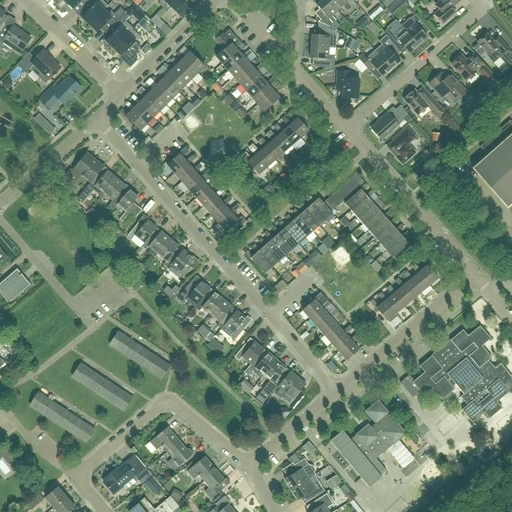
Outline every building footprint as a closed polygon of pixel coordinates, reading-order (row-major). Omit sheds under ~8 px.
[(66,0),(65,2),(72,9),(80,0),(83,0),(82,4),(85,6),(87,3),(89,0),(66,0)] [(81,18),(88,25),(104,10),(108,6),(101,0),(89,0),(87,3),(91,7),(81,18)] [(186,0),(170,0),(163,8),(151,20),(160,29),(165,24),(159,19),(166,11),(167,12),(171,8),(175,12),(186,0)] [(159,5),(163,8),(170,0),(162,0),(163,1),(159,5)] [(318,22),(325,25),(329,27),(336,20),(331,16),(337,11),(327,0),(321,0),(316,5),(325,16),(318,22)] [(327,0),(337,11),(343,6),(347,11),(355,3),(352,0),(327,0)] [(378,0),(373,0),(366,5),(371,12),(370,12),(374,18),(385,10),(378,0)] [(448,10),(458,2),(456,0),(440,0),(435,5),(439,10),(434,14),(442,24),(452,15),(448,10)] [(111,26),(125,12),(121,8),(115,14),(111,11),(108,14),(104,10),(88,25),(96,33),(107,22),(111,26)] [(112,49),(131,29),(132,29),(125,22),(130,17),(125,12),(111,26),(115,30),(105,41),(112,49)] [(401,27),(418,45),(427,37),(418,28),(423,24),(415,15),(401,27)] [(141,23),(149,32),(155,28),(147,18),(141,23)] [(5,24),(0,32),(0,42),(1,42),(3,44),(20,55),(23,50),(31,38),(13,26),(11,28),(5,24)] [(311,35),(310,47),(329,48),(329,40),(335,41),(336,30),(329,27),(325,25),(325,36),(311,35)] [(383,33),(385,35),(395,46),(396,48),(400,44),(409,53),(418,45),(401,27),(396,31),(391,26),(383,33)] [(140,46),(135,42),(140,37),(131,29),(112,49),(120,56),(131,45),(136,50),(140,46)] [(230,30),(224,34),(230,41),(235,36),(230,30)] [(486,33),(485,34),(484,33),(480,36),(481,38),(477,42),(488,55),(487,56),(493,63),(509,50),(499,39),(495,43),(486,33)] [(215,57),(221,64),(237,50),(237,49),(233,45),(239,40),(236,35),(235,36),(230,41),(228,42),(222,35),(216,40),(224,50),(215,57)] [(374,50),(379,55),(391,69),(400,61),(390,50),(395,46),(385,35),(378,42),(381,45),(374,50)] [(243,57),(243,56),(239,52),(244,47),(242,44),(237,49),(237,50),(221,64),(227,71),(243,57)] [(145,55),(151,49),(147,45),(140,51),(145,55)] [(334,67),(334,60),(334,56),(328,55),(329,48),(310,47),(309,59),(323,59),(323,70),(334,67)] [(25,56),(17,65),(26,73),(30,69),(39,79),(43,75),(48,80),(54,74),(53,73),(59,67),(49,57),(42,50),(35,58),(31,62),(25,56)] [(227,71),(233,78),(249,63),(249,62),(245,59),(249,56),(250,57),(253,54),(249,50),(243,56),(243,57),(227,71)] [(382,77),(391,69),(379,55),(374,50),(366,58),(362,54),(358,59),(368,71),(373,67),(382,77)] [(176,54),(181,59),(182,59),(197,74),(204,67),(189,52),(184,57),(179,52),(176,54)] [(461,55),(460,56),(459,55),(455,58),(456,60),(450,64),(465,81),(476,71),(478,69),(481,70),(487,77),(491,74),(473,54),(466,60),(461,55)] [(256,64),(259,61),(255,56),(249,62),(249,63),(233,78),(239,85),(255,70),(254,69),(251,65),(254,62),(256,64)] [(170,60),(175,66),(175,65),(191,80),(197,74),(182,59),(181,59),(178,63),(172,58),(170,60)] [(239,85),(245,91),(261,77),(260,76),(266,71),(267,70),(261,63),(260,64),(254,69),(255,70),(239,85)] [(175,65),(175,66),(171,69),(166,64),(163,67),(169,72),(184,87),(191,80),(175,65)] [(157,73),(162,78),(163,78),(178,93),(184,87),(169,72),(165,76),(160,71),(157,73)] [(245,91),(251,98),(267,84),(266,83),(263,79),(269,74),(266,71),(260,76),(261,77),(245,91)] [(358,98),(359,79),(349,78),(349,72),(337,71),(336,84),(343,84),(342,98),(350,99),(350,98),(358,98)] [(451,73),(446,78),(441,73),(428,84),(441,98),(447,93),(455,102),(467,91),(451,73)] [(64,105),(81,88),(69,76),(58,87),(57,85),(51,91),(49,89),(40,99),(49,108),(58,99),(64,105)] [(163,78),(162,78),(159,82),(153,77),(151,80),(156,85),(171,99),(178,93),(163,78)] [(251,98),(257,105),(273,91),(272,90),(269,86),(274,81),(272,78),(266,83),(267,84),(251,98)] [(144,86),(150,91),(165,106),(171,99),(156,85),(152,89),(147,83),(144,86)] [(279,84),(272,90),(273,91),(257,105),(263,112),(279,98),(274,93),(278,90),(279,92),(283,88),(279,84)] [(429,94),(423,87),(417,93),(414,90),(403,100),(417,115),(428,106),(433,111),(431,112),(438,119),(439,118),(445,113),(429,94)] [(138,92),(143,98),(159,112),(165,106),(150,91),(146,95),(141,90),(138,92)] [(223,99),(229,105),(234,101),(228,94),(223,99)] [(137,104),(153,118),(159,112),(143,98),(140,101),(134,96),(132,99),(137,104)] [(196,97),(190,104),(194,108),(200,101),(196,97)] [(125,105),(131,110),(146,125),(153,118),(137,104),(133,108),(128,102),(125,105)] [(235,113),(241,119),(246,114),(241,108),(235,113)] [(370,128),(381,140),(404,120),(394,108),(370,128)] [(131,110),(127,114),(122,109),(119,111),(124,117),(125,116),(140,131),(146,125),(131,110)] [(177,115),(182,119),(186,114),(182,110),(177,115)] [(281,120),(287,127),(289,126),(300,138),(308,131),(297,118),(290,125),(284,118),(281,120)] [(511,125),(508,121),(479,147),(487,156),(472,169),(508,210),(511,207),(511,208),(511,125)] [(158,124),(152,130),(156,134),(162,128),(158,124)] [(273,127),(279,134),(281,133),(292,145),(300,138),(289,126),(287,127),(282,132),(276,125),(273,127)] [(408,144),(416,137),(410,131),(407,134),(404,131),(394,140),(398,145),(390,151),(402,164),(415,153),(408,144)] [(265,135),(271,142),(272,140),(283,153),(292,145),(281,133),(279,134),(274,139),(268,132),(265,135)] [(318,138),(308,147),(316,155),(325,147),(318,138)] [(257,142),(262,149),(264,147),(275,160),(283,153),(272,140),(271,142),(266,146),(260,139),(257,142)] [(249,149),(254,156),(256,155),(267,167),(275,160),(264,147),(262,149),(257,153),(252,146),(249,149)] [(187,163),(185,161),(181,156),(187,151),(184,148),(178,153),(179,154),(166,165),(174,174),(187,163)] [(80,175),(89,182),(89,183),(97,173),(103,167),(86,153),(65,177),(73,184),(80,175)] [(256,155),(254,156),(249,161),(243,154),(240,157),(246,164),(247,163),(258,175),(267,167),(256,155)] [(174,174),(181,182),(194,170),(193,169),(188,164),(194,159),(191,156),(185,161),(187,163),(174,174)] [(199,164),(193,169),(194,170),(181,182),(189,190),(201,179),(200,177),(196,172),(202,167),(199,164)] [(115,178),(107,170),(102,177),(97,173),(89,183),(89,182),(87,185),(91,189),(93,186),(102,194),(115,178)] [(189,190),(196,199),(208,187),(207,186),(203,181),(209,176),(206,172),(200,177),(201,179),(189,190)] [(356,173),(351,177),(359,186),(363,182),(356,173)] [(351,177),(347,181),(355,190),(359,186),(351,177)] [(116,205),(124,195),(119,192),(125,185),(115,178),(102,194),(111,201),(109,204),(114,208),(116,205)] [(213,180),(207,186),(208,187),(196,199),(203,207),(216,195),(214,194),(210,189),(216,184),(213,180)] [(350,194),(355,190),(347,181),(342,185),(350,194)] [(342,185),(337,190),(345,199),(350,194),(342,185)] [(346,204),(352,211),(368,197),(367,197),(364,193),(369,188),(366,185),(361,189),(362,190),(346,204)] [(124,195),(116,205),(125,212),(119,219),(123,223),(137,207),(133,203),(138,197),(129,189),(124,196),(124,195)] [(203,207),(210,215),(223,204),(221,202),(217,197),(223,192),(220,189),(214,194),(216,195),(203,207)] [(337,190),(333,194),(341,203),(345,199),(337,190)] [(374,204),(373,203),(370,199),(375,195),(372,193),(367,197),(368,197),(352,211),(358,218),(374,204)] [(333,194),(329,198),(336,206),(341,203),(333,194)] [(228,197),(221,202),(223,204),(210,215),(217,223),(230,212),(229,210),(225,206),(231,200),(228,197)] [(311,204),(325,220),(332,213),(318,198),(313,203),(308,197),(305,200),(310,205),(311,204)] [(329,198),(324,201),(332,210),(336,206),(329,198)] [(358,218),(364,225),(380,211),(379,210),(376,206),(381,202),(378,199),(373,203),(374,204),(358,218)] [(318,226),(325,220),(311,204),(310,205),(306,209),(301,203),(299,206),(304,211),(304,210),(318,226)] [(229,228),(233,233),(234,233),(246,222),(241,217),(237,220),(232,214),(238,209),(235,205),(229,210),(230,212),(217,223),(225,232),(229,228)] [(380,211),(364,225),(369,232),(386,218),(385,217),(382,213),(386,209),(384,206),(379,210),(380,211)] [(291,211),(296,217),(298,216),(311,232),(318,226),(304,210),(304,211),(299,215),(294,209),(291,211)] [(369,232),(375,239),(391,225),(391,224),(387,220),(392,216),(390,213),(385,217),(386,218),(369,232)] [(304,237),(311,232),(298,216),(296,217),(293,221),(288,215),(285,217),(290,223),(291,222),(304,237)] [(151,234),(156,228),(147,220),(142,227),(137,223),(127,235),(132,239),(134,236),(143,243),(151,234)] [(396,220),(391,224),(391,225),(375,239),(381,245),(397,231),(393,227),(398,222),(396,220)] [(278,224),(283,229),(284,228),(298,243),(304,237),(291,222),(290,223),(286,226),(281,221),(278,224)] [(381,245),(387,252),(403,238),(403,237),(399,233),(404,229),(401,226),(397,231),(381,245)] [(291,249),(298,243),(284,228),(283,229),(279,232),(274,227),(272,229),(276,235),(277,234),(291,249)] [(157,254),(170,239),(160,231),(155,237),(151,234),(143,243),(141,246),(145,250),(148,247),(157,254)] [(270,240),(284,255),(291,249),(277,234),(276,235),(272,238),(268,233),(265,235),(269,241),(270,240)] [(407,233),(403,237),(403,238),(387,252),(393,259),(409,245),(405,240),(410,236),(407,233)] [(0,238),(0,263),(12,253),(0,238)] [(163,265),(167,268),(170,265),(177,256),(173,253),(178,246),(170,239),(157,254),(166,262),(163,265)] [(278,261),(284,255),(270,240),(269,241),(265,244),(261,239),(258,241),(263,246),(264,246),(278,261)] [(486,240),(481,245),(485,249),(490,244),(486,240)] [(251,247),(256,252),(257,252),(271,267),(278,261),(264,246),(263,246),(259,250),(254,245),(251,247)] [(175,278),(177,276),(181,279),(191,267),(187,264),(192,257),(182,250),(177,256),(170,265),(167,268),(165,271),(175,278)] [(321,257),(315,250),(309,256),(314,262),(321,257)] [(264,274),(271,267),(257,252),(256,252),(252,256),(247,251),(245,253),(249,258),(250,258),(264,274)] [(307,268),(302,263),(296,269),(300,274),(307,268)] [(414,265),(411,268),(416,274),(418,273),(428,286),(438,278),(427,265),(419,272),(414,265)] [(9,303),(31,285),(17,268),(0,282),(0,292),(9,303)] [(403,274),(408,281),(409,280),(420,293),(428,286),(418,273),(416,274),(411,268),(406,272),(403,274)] [(394,282),(400,288),(401,287),(412,300),(420,293),(409,280),(408,281),(402,285),(397,279),(394,282)] [(204,295),(205,295),(210,288),(201,281),(195,287),(191,284),(181,296),(185,300),(188,296),(197,304),(204,295)] [(386,288),(391,295),(392,294),(404,307),(412,300),(401,287),(400,288),(394,292),(389,286),(386,288)] [(171,291),(167,287),(163,292),(170,299),(178,289),(175,287),(171,291)] [(210,315),(223,299),(214,292),(208,298),(205,295),(204,295),(197,304),(194,307),(199,310),(201,307),(210,315)] [(302,311),(309,319),(321,308),(320,307),(315,302),(322,295),(320,293),(313,299),(313,300),(302,311)] [(378,295),(383,302),(384,301),(395,314),(404,307),(392,294),(391,295),(386,299),(380,293),(378,295)] [(224,326),(231,317),(227,313),(232,307),(223,299),(210,315),(219,322),(217,325),(221,329),(224,326)] [(387,321),(395,314),(384,301),(383,302),(378,306),(372,300),(369,303),(374,309),(376,308),(387,321)] [(327,302),(320,307),(321,308),(309,319),(316,327),(328,317),(327,315),(322,310),(329,304),(327,302)] [(333,309),(327,315),(328,317),(316,327),(323,335),(335,325),(334,323),(340,317),(336,313),(333,309)] [(231,317),(224,326),(233,333),(230,336),(235,340),(244,328),(240,324),(245,318),(236,310),(231,317)] [(343,321),(340,317),(334,323),(335,325),(323,335),(330,343),(342,333),(342,332),(337,326),(343,321)] [(330,343),(337,351),(349,341),(349,340),(344,335),(350,329),(348,326),(342,332),(342,333),(330,343)] [(462,330),(450,341),(449,341),(451,343),(433,358),(431,356),(419,366),(424,372),(414,381),(412,382),(421,392),(423,395),(431,388),(441,400),(454,389),(452,387),(455,384),(463,394),(460,397),(467,405),(462,410),(472,422),(484,413),(489,419),(502,408),(497,402),(508,392),(510,394),(511,392),(511,377),(499,362),(493,367),(488,361),(491,358),(481,346),(490,339),(479,326),(467,336),(462,330)] [(109,345),(122,353),(131,341),(117,332),(109,345)] [(355,334),(349,340),(349,341),(337,351),(346,361),(357,350),(351,343),(357,337),(355,334)] [(143,349),(131,341),(122,353),(135,362),(143,349)] [(258,356),(263,349),(254,342),(249,348),(244,345),(234,357),(239,360),(241,357),(250,365),(258,356)] [(135,362),(148,370),(156,358),(143,349),(135,362)] [(264,376),(277,360),(267,353),(262,359),(258,356),(250,365),(244,372),(249,376),(253,371),(254,371),(254,373),(260,378),(262,378),(260,380),(261,380),(264,376)] [(161,379),(166,370),(169,366),(156,358),(148,370),(161,379)] [(274,391),(284,377),(280,374),(285,368),(277,360),(264,376),(273,383),(266,391),(270,395),(274,390),(274,391)] [(71,377),(85,386),(94,373),(80,364),(71,377)] [(305,384),(299,379),(290,371),(284,377),(274,391),(274,394),(279,398),(282,398),(289,403),(305,384)] [(106,381),(94,373),(85,386),(98,394),(106,381)] [(408,377),(400,383),(402,385),(413,398),(421,392),(412,382),(414,381),(409,376),(408,377)] [(98,394),(110,402),(119,389),(106,381),(98,394)] [(132,398),(119,389),(110,402),(123,411),(132,398)] [(29,405),(44,415),(53,402),(38,392),(29,405)] [(376,458),(392,444),(404,434),(378,401),(365,411),(376,424),(371,429),(368,425),(350,440),(342,430),(330,441),(340,453),(341,452),(345,456),(344,457),(369,487),(381,477),(380,475),(386,470),(376,458)] [(66,411),(53,402),(44,415),(58,424),(66,411)] [(58,424),(71,433),(80,420),(66,411),(58,424)] [(495,425),(508,415),(505,411),(492,421),(495,425)] [(80,420),(71,433),(85,443),(94,429),(80,420)] [(166,452),(179,442),(167,427),(150,441),(157,450),(161,446),(166,452)] [(414,444),(418,441),(411,433),(407,437),(414,444)] [(428,434),(424,438),(447,465),(452,461),(428,434)] [(174,470),(193,454),(189,448),(186,450),(179,442),(166,452),(171,459),(167,462),(174,470)] [(126,449),(121,452),(126,458),(130,455),(126,449)] [(150,476),(145,471),(146,469),(134,455),(112,474),(111,472),(103,479),(104,481),(103,482),(113,494),(134,477),(140,485),(150,476)] [(197,475),(203,482),(216,470),(204,456),(187,472),(193,479),(197,475)] [(284,479),(290,490),(314,475),(313,473),(314,470),(312,466),(308,466),(304,459),(292,466),(296,472),(284,479)] [(216,470),(203,482),(208,487),(203,491),(210,499),(220,491),(216,486),(224,479),(216,470)] [(432,486),(442,481),(438,472),(428,477),(432,486)] [(324,491),(314,475),(290,490),(297,500),(309,493),(312,498),(324,491)] [(153,492),(161,489),(156,478),(149,480),(153,492)] [(44,498),(53,508),(66,497),(57,487),(44,498)] [(342,511),(357,501),(349,488),(333,498),(342,511)] [(169,495),(177,503),(182,494),(172,489),(169,495)] [(309,511),(328,511),(326,508),(333,504),(326,494),(314,501),(318,507),(309,511)] [(30,511),(43,500),(39,495),(27,506),(26,506),(22,510),(23,511),(28,511),(30,510),(30,511)] [(56,511),(68,511),(74,507),(66,497),(53,508),(56,511)] [(170,497),(163,502),(167,507),(161,511),(172,511),(178,507),(170,497)] [(161,511),(167,507),(163,502),(154,510),(144,499),(128,511),(161,511)] [(194,503),(185,509),(187,511),(198,511),(199,511),(194,503)]
